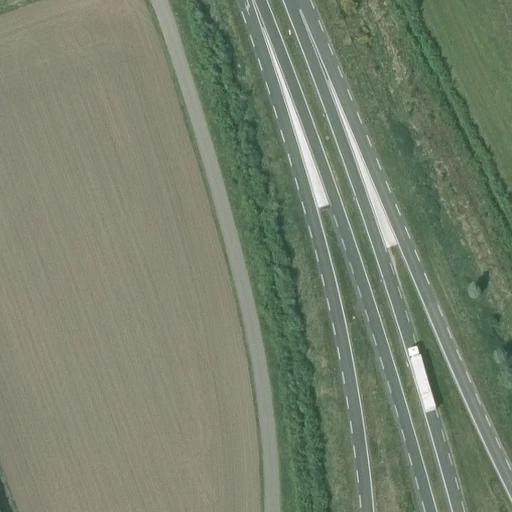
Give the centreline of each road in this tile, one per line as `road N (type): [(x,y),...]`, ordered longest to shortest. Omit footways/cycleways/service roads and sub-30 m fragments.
road 1 (primary): [(258,0),(333,205),(427,511)]
road 2 (unclassified): [(156,0),(249,334),(268,511)]
road 3 (primary): [(254,0),(265,66),(322,255),(364,511)]
road 4 (primary): [(454,511),(383,267),(293,14)]
road 5 (primary): [(511,487),(358,136),(293,14)]
